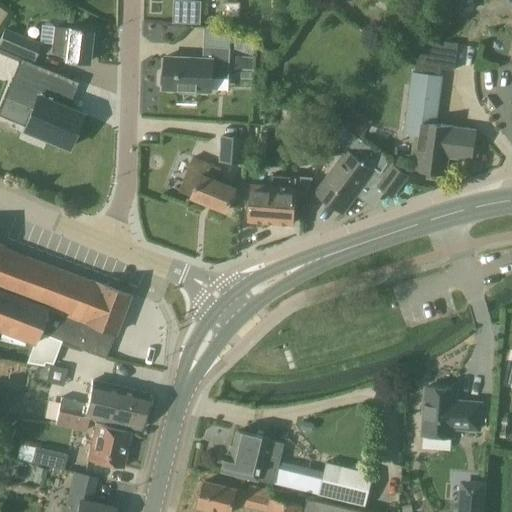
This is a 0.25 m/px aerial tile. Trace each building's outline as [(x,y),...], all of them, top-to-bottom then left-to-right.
[(174,0),(174,22),(196,23),(197,0),(196,0),(174,0)] [(473,10),(473,0),(447,0),(446,7),(473,10)] [(65,59),(88,62),(92,30),(55,26),(52,55),(66,56),(65,59)] [(5,30),(0,42),(0,46),(34,61),(41,45),(5,30)] [(457,48),(445,47),(426,36),(413,67),(413,73),(405,133),(421,135),(416,169),(447,173),(449,157),(473,160),(477,129),(437,124),(440,100),(439,100),(443,69),(455,70),(457,48)] [(195,93),(197,90),(212,91),(212,78),(229,79),(231,48),(204,46),(203,59),(166,57),(165,72),(161,74),(161,84),(164,86),(164,88),(178,89),(180,92),(195,93)] [(235,57),(234,65),(253,67),(254,59),(235,57)] [(0,107),(0,115),(24,125),(23,129),(68,147),(82,112),(54,101),(59,88),(68,92),(73,80),(48,70),(43,81),(46,82),(41,95),(37,94),(32,108),(5,97),(0,107)] [(345,127),(360,138),(371,122),(372,121),(354,109),(344,124),(343,126),(345,127)] [(410,174),(360,137),(345,127),(336,140),(347,148),(316,192),(344,212),(349,206),(351,207),(355,201),(354,199),(357,194),(367,201),(373,193),(380,198),(386,190),(393,196),(410,174)] [(241,134),(223,132),(221,160),(239,162),(241,134)] [(192,196),(228,210),(237,187),(215,179),(219,168),(205,162),(192,196)] [(249,219),(294,223),(298,176),(274,174),(273,185),(252,183),(249,219)] [(38,331),(63,341),(106,357),(129,294),(93,281),(93,282),(5,249),(6,246),(0,243),(0,328),(34,341),(38,331)] [(54,364),(63,341),(38,331),(34,341),(26,362),(45,366),(46,363),(54,364)] [(55,422),(86,429),(89,417),(139,429),(148,393),(93,380),(87,403),(62,396),(55,422)] [(453,427),(479,430),(481,403),(455,401),(456,389),(427,387),(423,434),(453,437),(453,427)] [(87,459),(122,467),(131,431),(96,423),(87,459)] [(222,469),(274,483),(284,443),(267,439),(268,438),(238,430),(234,446),(231,445),(228,454),(227,453),(222,469)] [(61,469),(65,454),(35,447),(31,461),(61,469)] [(366,506),(367,504),(374,473),(327,461),(319,494),(366,506)] [(73,472),(65,507),(63,506),(61,511),(113,511),(114,507),(89,501),(91,493),(92,494),(96,477),(73,472)] [(300,511),(303,504),(269,496),(271,490),(250,484),(248,491),(206,480),(200,505),(227,511),(230,511),(233,502),(268,510),(267,511),(300,511)] [(304,511),(368,511),(308,497),(304,511)] [(480,511),(481,502),(463,500),(461,511),(480,511)]
